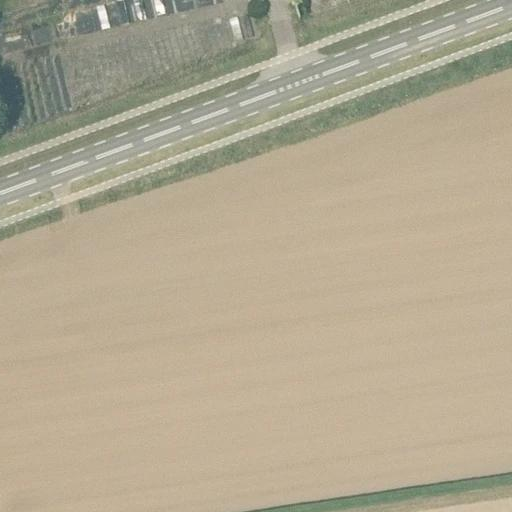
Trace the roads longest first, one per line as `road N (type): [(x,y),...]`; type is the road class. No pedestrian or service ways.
road 1 (secondary): [(0,194),(511,4)]
road 2 (track): [(511,490),(365,511)]
